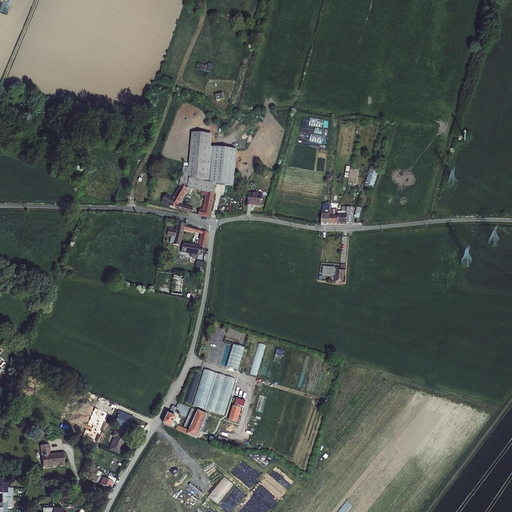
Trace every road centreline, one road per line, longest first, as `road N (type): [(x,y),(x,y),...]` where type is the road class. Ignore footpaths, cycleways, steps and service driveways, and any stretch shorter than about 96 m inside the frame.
road 1 (unclassified): [(213,224),(189,358),(105,511)]
road 2 (unclassified): [(213,224),(244,217),(314,228),(511,220)]
road 3 (unclassified): [(0,205),(135,209),(213,224)]
road 4 (track): [(511,396),(424,511)]
road 5 (track): [(130,209),(178,78)]
